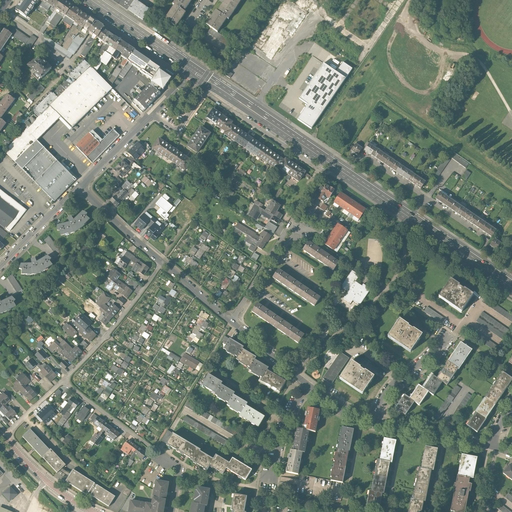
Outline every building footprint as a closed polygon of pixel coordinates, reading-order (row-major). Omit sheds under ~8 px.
[(43,2),(43,0),(25,0),(17,13),(27,20),(41,0),(43,2)] [(62,0),(44,0),(44,1),(51,6),(52,7),(56,9),(62,0)] [(62,0),(56,9),(59,11),(64,15),(66,16),(73,7),(71,6),(64,1),(62,0)] [(135,0),(122,0),(119,4),(128,10),(135,0)] [(135,15),(143,5),(135,0),(128,10),(135,15)] [(184,12),(192,0),(176,0),(173,4),(175,6),(184,12)] [(228,20),(238,6),(229,0),(225,0),(217,13),(226,18),(228,20)] [(51,6),(44,1),(40,6),(47,11),(51,6)] [(150,10),(143,5),(135,15),(143,20),(150,10)] [(186,13),(184,12),(175,6),(165,20),(176,27),(186,13)] [(81,12),(73,7),(66,16),(74,22),(81,12)] [(49,27),(51,25),(50,24),(59,11),(56,9),(54,12),(52,15),(46,23),(45,25),(49,27)] [(258,9),(245,27),(245,49),(245,51),(256,51),(256,52),(262,51),(264,49),(269,49),(267,47),(269,44),(271,45),(273,41),(273,38),(275,35),(272,33),(272,22),(267,18),(269,18),(266,16),(264,15),(261,15),(261,11),(258,9)] [(64,15),(59,11),(50,24),(51,25),(55,28),(64,15)] [(217,32),(226,18),(217,13),(215,11),(206,25),(211,28),(217,32)] [(90,18),(81,12),(74,22),(79,25),(83,28),(90,18)] [(66,16),(63,21),(71,27),(74,22),(66,16)] [(96,23),(90,18),(83,28),(90,32),(96,23)] [(40,19),(33,28),(40,33),(45,25),(46,23),(40,19)] [(105,29),(96,23),(90,32),(93,35),(98,38),(99,39),(104,31),(105,29)] [(78,35),(83,28),(79,25),(63,48),(67,51),(78,35)] [(31,47),(37,38),(31,35),(29,38),(13,28),(9,34),(31,47)] [(233,44),(217,32),(211,28),(207,34),(230,49),(233,44)] [(0,35),(0,51),(11,36),(4,30),(0,35)] [(109,34),(104,31),(99,39),(104,42),(109,34)] [(115,38),(109,34),(104,42),(103,43),(106,45),(109,47),(115,38)] [(78,35),(67,51),(72,55),(74,56),(85,39),(78,35)] [(93,35),(85,45),(87,47),(90,49),(98,38),(93,35)] [(69,60),(72,55),(67,51),(63,48),(46,37),(42,42),(69,60)] [(123,44),(115,38),(109,47),(117,52),(123,44)] [(203,40),(199,44),(221,60),(225,55),(203,40)] [(129,48),(123,44),(117,52),(120,55),(123,56),(129,48)] [(103,47),(98,54),(102,57),(105,52),(109,47),(106,45),(105,47),(103,47)] [(91,49),(90,49),(87,47),(81,55),(85,58),(91,49)] [(105,52),(113,58),(117,52),(109,47),(105,52)] [(136,52),(129,48),(123,56),(126,59),(130,61),(136,52)] [(107,67),(113,59),(113,58),(105,52),(102,57),(100,60),(93,70),(96,73),(102,64),(107,67)] [(152,64),(136,52),(130,61),(133,64),(146,73),(151,65),(152,64)] [(126,59),(121,65),(124,67),(125,68),(130,61),(126,59)] [(32,69),(42,80),(52,70),(44,61),(42,64),(39,60),(36,64),(34,62),(32,65),(31,64),(28,67),(31,71),(32,69)] [(72,80),(63,88),(67,92),(91,68),(84,61),(70,75),(70,77),(72,80)] [(123,79),(133,64),(130,61),(125,68),(124,67),(119,75),(123,79)] [(298,120),(312,129),(352,70),(343,63),(337,73),(323,64),(299,99),(308,105),(298,120)] [(120,64),(112,75),(117,78),(119,75),(124,67),(121,65),(120,64)] [(160,71),(151,65),(146,73),(145,74),(154,80),(160,72),(160,71)] [(5,153),(5,154),(54,204),(76,182),(37,142),(61,119),(72,130),(113,90),(96,73),(93,70),(91,68),(67,92),(59,100),(51,108),(39,119),(36,122),(26,132),(5,153)] [(172,80),(160,72),(154,80),(152,84),(153,84),(151,87),(154,90),(156,86),(164,92),(172,80)] [(45,89),(40,85),(27,98),(32,102),(45,89)] [(59,100),(67,92),(63,88),(61,87),(54,94),(53,95),(59,100)] [(154,90),(151,87),(150,87),(136,101),(145,111),(160,95),(154,90)] [(51,108),(59,100),(53,95),(54,94),(53,92),(51,92),(43,101),(44,102),(42,104),(41,103),(40,102),(38,104),(39,105),(34,109),(34,114),(39,119),(51,108)] [(7,96),(0,104),(0,119),(1,120),(14,101),(7,96)] [(206,118),(225,131),(230,124),(232,122),(212,109),(206,118)] [(26,132),(36,122),(33,119),(28,123),(28,122),(25,125),(26,125),(23,128),(26,132)] [(224,134),(234,141),(241,132),(230,124),(225,131),(224,134)] [(200,127),(194,137),(203,143),(210,133),(200,127)] [(93,131),(77,146),(92,162),(95,159),(117,138),(119,136),(113,130),(103,141),(93,131)] [(252,139),(241,132),(234,141),(245,149),(252,139)] [(197,153),(203,143),(194,137),(187,147),(197,153)] [(152,149),(163,156),(170,146),(159,139),(152,149)] [(263,146),(252,139),(245,149),(256,156),(263,146)] [(138,143),(133,147),(141,156),(146,151),(138,143)] [(355,145),(351,151),(357,155),(362,149),(355,145)] [(365,151),(371,155),(375,149),(369,145),(365,151)] [(163,156),(174,164),(181,154),(170,146),(163,156)] [(274,154),(263,146),(256,156),(267,163),(274,154)] [(137,161),(141,156),(133,147),(128,152),(137,161)] [(371,155),(377,159),(382,153),(375,149),(371,155)] [(377,159),(383,164),(388,157),(382,153),(377,159)] [(192,161),(181,154),(174,164),(185,171),(192,161)] [(284,161),(274,154),(267,163),(278,171),(279,169),(284,161)] [(455,154),(452,159),(465,168),(469,164),(455,154)] [(383,164),(390,168),(394,162),(388,157),(383,164)] [(446,158),(433,176),(438,180),(451,162),(446,158)] [(122,159),(117,164),(126,173),(131,168),(122,159)] [(279,169),(289,175),(295,165),(286,159),(284,161),(279,169)] [(390,168),(396,172),(400,166),(394,162),(390,168)] [(122,177),(126,173),(117,164),(113,168),(122,177)] [(305,172),(295,165),(289,175),(298,182),(305,172)] [(396,172),(402,176),(406,170),(400,166),(396,172)] [(402,176),(408,181),(412,174),(406,170),(402,176)] [(471,173),(466,170),(461,177),(466,180),(471,173)] [(408,181),(414,185),(419,179),(412,174),(408,181)] [(114,180),(119,185),(123,182),(118,176),(114,180)] [(145,177),(141,180),(148,186),(151,183),(145,177)] [(425,183),(419,179),(414,185),(420,189),(425,183)] [(131,188),(126,184),(122,188),(125,191),(120,196),(118,194),(110,202),(114,206),(122,198),(131,188)] [(329,199),(334,190),(326,185),(324,188),(321,187),(319,191),(322,193),(318,199),(323,202),(326,197),(329,199)] [(131,188),(122,198),(114,206),(118,209),(130,195),(132,197),(136,193),(131,188)] [(435,199),(441,203),(446,196),(440,192),(435,199)] [(334,202),(339,205),(345,196),(340,193),(334,202)] [(339,205),(344,209),(350,200),(345,196),(339,205)] [(441,203),(447,207),(452,200),(446,196),(441,203)] [(173,207),(162,197),(156,204),(167,214),(173,207)] [(8,204),(0,198),(0,224),(7,229),(22,210),(10,201),(8,204)] [(272,200),(265,211),(280,220),(282,215),(277,212),(281,205),(272,200)] [(344,209),(349,212),(355,203),(350,200),(344,209)] [(447,207),(454,212),(458,205),(452,200),(447,207)] [(349,212),(354,216),(360,207),(355,203),(349,212)] [(183,205),(178,211),(183,215),(188,209),(183,205)] [(277,224),(280,220),(265,211),(261,208),(255,205),(249,215),(257,220),(261,214),(277,224)] [(454,212),(460,216),(465,209),(458,205),(454,212)] [(365,210),(360,207),(354,216),(359,219),(365,210)] [(460,216),(466,220),(471,213),(465,209),(460,216)] [(185,216),(183,215),(178,211),(175,215),(185,223),(188,220),(185,216)] [(70,223),(58,226),(58,231),(60,231),(61,236),(69,234),(74,233),(75,233),(77,231),(80,230),(81,228),(85,226),(84,225),(90,219),(86,216),(88,214),(83,212),(74,220),(72,217),(68,219),(70,223)] [(466,220),(473,224),(477,218),(471,213),(466,220)] [(144,214),(134,225),(142,232),(152,221),(144,214)] [(473,224),(479,229),(483,222),(477,218),(473,224)] [(264,228),(273,233),(277,227),(268,221),(264,228)] [(479,229),(485,233),(490,226),(483,222),(479,229)] [(151,238),(162,224),(160,223),(156,228),(154,226),(147,235),(151,238)] [(337,223),(334,228),(344,235),(347,230),(337,223)] [(158,236),(166,227),(162,224),(151,238),(154,241),(158,236)] [(235,228),(247,236),(264,246),(267,241),(268,241),(271,237),(263,232),(259,237),(238,224),(235,228)] [(496,231),(490,226),(485,233),(491,237),(496,231)] [(334,228),(331,233),(340,240),(344,235),(334,228)] [(203,230),(200,238),(206,240),(208,233),(203,230)] [(331,233),(327,238),(337,245),(340,240),(331,233)] [(209,234),(206,241),(211,244),(214,237),(209,234)] [(44,240),(58,257),(62,253),(49,236),(44,240)] [(244,241),(251,245),(252,244),(257,247),(262,250),(264,246),(247,236),(244,241)] [(334,250),(337,245),(327,238),(324,243),(334,250)] [(500,243),(494,239),(489,246),(496,250),(500,243)] [(303,251),(318,261),(324,252),(309,242),(303,251)] [(207,252),(209,248),(202,243),(194,255),(199,258),(204,250),(207,252)] [(253,253),(257,247),(252,244),(251,245),(248,250),(253,253)] [(192,246),(189,254),(194,256),(197,249),(192,246)] [(127,265),(129,266),(134,258),(135,257),(127,252),(123,257),(130,262),(127,265)] [(339,263),(324,252),(318,261),(333,271),(339,263)] [(33,265),(20,265),(19,269),(21,270),(21,275),(29,275),(29,276),(34,275),(35,275),(38,274),(41,274),(42,272),(46,271),(46,270),(53,265),(50,261),(52,259),(48,256),(37,263),(36,260),(32,261),(33,265)] [(186,256),(183,261),(194,267),(197,262),(186,256)] [(124,270),(127,265),(130,262),(123,257),(122,260),(118,266),(124,270)] [(129,266),(133,269),(137,263),(142,267),(143,264),(134,258),(129,266)] [(138,272),(142,267),(137,263),(133,269),(132,270),(137,273),(138,272)] [(235,263),(232,267),(242,273),(244,269),(235,263)] [(149,268),(143,264),(142,267),(138,272),(144,276),(149,268)] [(110,280),(124,290),(127,287),(117,280),(121,275),(114,270),(108,278),(110,280)] [(273,278),(287,288),(292,279),(278,270),(273,278)] [(352,270),(341,287),(348,291),(343,298),(350,303),(352,300),(360,305),(370,289),(363,284),(362,286),(356,281),(360,275),(352,270)] [(7,278),(17,293),(22,290),(12,275),(7,278)] [(287,288),(301,297),(306,289),(292,279),(287,288)] [(113,288),(121,294),(124,290),(110,280),(105,287),(110,291),(113,288)] [(450,280),(439,297),(461,312),(473,295),(464,289),(463,290),(458,287),(459,286),(450,280)] [(320,298),(306,289),(301,297),(314,307),(320,298)] [(130,295),(124,290),(121,294),(127,299),(130,295)] [(100,299),(96,304),(101,308),(112,317),(119,310),(113,305),(109,309),(104,305),(106,303),(107,304),(111,298),(104,293),(99,299),(100,299)] [(172,298),(168,295),(166,298),(160,295),(155,302),(164,307),(165,306),(167,307),(172,298)] [(0,313),(2,314),(3,312),(8,311),(7,310),(15,307),(12,302),(14,301),(11,297),(0,302),(0,313)] [(117,302),(122,306),(126,301),(120,297),(117,302)] [(511,315),(485,297),(482,302),(511,322),(511,321),(511,315)] [(99,309),(100,310),(101,308),(96,304),(90,299),(89,301),(99,309)] [(95,313),(99,309),(89,301),(85,305),(95,313)] [(252,312),(267,323),(273,314),(257,304),(252,312)] [(444,318),(427,307),(424,311),(441,323),(444,318)] [(112,317),(101,308),(100,310),(105,315),(104,317),(103,316),(99,320),(105,326),(112,317)] [(483,312),(476,321),(503,339),(509,330),(483,312)] [(76,322),(89,334),(91,331),(88,328),(92,323),(83,314),(76,322)] [(288,325),(273,314),(267,323),(283,333),(288,325)] [(192,341),(198,343),(203,334),(198,332),(200,328),(205,331),(210,322),(200,316),(187,341),(191,343),(192,341)] [(400,320),(388,337),(410,352),(422,335),(414,329),(413,330),(408,327),(409,326),(400,320)] [(72,325),(85,337),(89,334),(76,322),(72,325)] [(72,338),(78,333),(68,324),(63,329),(72,338)] [(142,334),(146,326),(141,324),(137,332),(142,334)] [(304,336),(288,325),(283,333),(298,344),(304,336)] [(498,346),(468,326),(465,331),(494,351),(498,346)] [(94,338),(89,334),(85,337),(90,342),(94,338)] [(234,356),(237,357),(242,349),(243,347),(230,339),(227,344),(224,349),(227,351),(226,352),(234,357),(234,356)] [(58,351),(61,353),(64,349),(60,345),(56,341),(48,349),(53,353),(55,350),(57,352),(58,351)] [(64,341),(63,341),(60,345),(64,349),(75,359),(82,352),(77,347),(73,350),(64,341)] [(84,349),(88,345),(84,341),(80,345),(84,349)] [(461,344),(449,361),(459,368),(471,350),(461,344)] [(192,355),(194,349),(189,347),(186,353),(192,355)] [(178,361),(180,358),(162,348),(161,351),(168,355),(167,358),(171,361),(173,358),(178,361)] [(75,359),(64,349),(61,353),(71,363),(75,359)] [(247,366),(250,368),(255,360),(256,358),(242,349),(237,357),(236,360),(239,362),(239,363),(246,367),(247,366)] [(41,351),(35,356),(41,363),(47,357),(41,351)] [(340,352),(322,378),(331,384),(349,358),(340,352)] [(184,354),(180,361),(195,369),(199,363),(184,354)] [(120,366),(125,369),(131,358),(126,356),(120,366)] [(31,360),(25,365),(31,372),(36,366),(31,360)] [(259,377),(262,379),(267,371),(269,368),(255,360),(250,368),(249,370),(252,372),(251,373),(259,378),(259,377)] [(60,364),(65,369),(69,366),(64,361),(60,364)] [(449,361),(437,379),(442,382),(447,385),(459,368),(449,361)] [(351,362),(340,379),(362,395),(374,377),(365,371),(365,372),(360,369),(360,368),(351,362)] [(45,364),(42,367),(54,379),(57,376),(47,365),(47,366),(45,364)] [(113,364),(110,369),(120,375),(123,370),(113,364)] [(50,382),(54,379),(42,367),(40,365),(37,367),(41,371),(41,372),(50,382)] [(286,382),(267,371),(262,379),(261,381),(280,393),(286,382)] [(511,378),(503,372),(494,385),(504,392),(511,380),(511,378)] [(14,378),(17,381),(33,399),(37,395),(29,386),(27,388),(25,386),(30,382),(27,378),(22,373),(19,377),(17,375),(14,378)] [(202,385),(216,394),(221,385),(222,383),(208,374),(202,385)] [(432,376),(423,389),(429,392),(433,396),(442,382),(437,379),(432,376)] [(101,394),(102,389),(105,390),(108,381),(100,379),(99,384),(101,385),(100,388),(98,387),(96,393),(101,394)] [(30,402),(33,399),(17,381),(14,384),(16,386),(12,389),(16,393),(19,390),(30,402)] [(226,401),(229,403),(233,395),(235,393),(221,385),(216,394),(215,395),(218,397),(217,398),(225,402),(226,401)] [(418,385),(409,399),(414,402),(419,406),(429,392),(423,389),(418,385)] [(433,419),(438,422),(460,388),(456,385),(433,419)] [(495,406),(504,392),(494,385),(484,399),(495,406)] [(107,386),(97,400),(102,404),(113,390),(107,386)] [(160,393),(164,395),(165,393),(168,395),(171,389),(164,386),(160,393)] [(0,396),(0,403),(13,418),(16,415),(9,407),(7,408),(5,405),(10,401),(3,393),(0,396)] [(472,396),(467,393),(448,422),(453,425),(472,396)] [(238,412),(241,414),(246,406),(247,404),(233,395),(229,403),(227,405),(231,407),(230,408),(238,413),(238,412)] [(404,395),(395,409),(405,415),(414,402),(409,399),(404,395)] [(485,419),(495,406),(484,399),(475,412),(476,413),(485,419)] [(64,409),(60,413),(64,416),(74,403),(71,400),(68,404),(64,409)] [(187,402),(185,407),(237,438),(240,434),(187,402)] [(9,421),(13,418),(0,403),(0,411),(4,416),(5,415),(9,421)] [(64,416),(63,417),(67,420),(71,415),(69,413),(74,407),(75,409),(78,405),(74,403),(64,416)] [(47,406),(42,410),(50,419),(55,415),(47,406)] [(84,406),(76,417),(83,421),(84,419),(89,413),(91,411),(84,406)] [(141,412),(146,415),(149,409),(144,406),(141,412)] [(265,417),(246,406),(241,414),(240,416),(258,428),(265,417)] [(308,408),(303,430),(309,431),(315,433),(319,410),(308,408)] [(50,419),(42,410),(37,415),(46,424),(50,419)] [(149,410),(146,417),(140,414),(136,420),(145,425),(152,412),(149,410)] [(486,420),(485,419),(476,413),(467,426),(477,433),(486,420)] [(228,448),(231,444),(184,415),(181,420),(228,448)] [(61,427),(67,420),(63,417),(57,424),(61,427)] [(105,423),(98,418),(93,424),(98,427),(99,427),(101,428),(105,423)] [(141,432),(143,428),(136,425),(138,422),(133,420),(130,427),(141,432)] [(100,432),(98,435),(99,437),(100,436),(104,431),(108,425),(105,423),(101,428),(102,429),(100,432)] [(108,425),(104,431),(108,434),(109,432),(110,433),(107,436),(113,440),(116,438),(117,438),(120,434),(112,428),(108,425)] [(342,428),(338,449),(349,451),(350,451),(352,441),(354,430),(342,428)] [(42,458),(42,457),(50,450),(30,429),(23,437),(42,458)] [(305,453),(309,431),(303,430),(297,429),(293,451),(302,453),(305,453)] [(161,441),(166,444),(173,434),(168,431),(161,441)] [(65,437),(70,441),(73,437),(68,433),(65,437)] [(94,444),(99,437),(98,435),(96,434),(91,441),(94,444)] [(166,444),(180,453),(187,442),(173,434),(166,444)] [(103,439),(100,436),(99,437),(94,444),(97,446),(103,439)] [(385,439),(381,461),(390,462),(392,463),(394,452),(396,441),(385,439)] [(132,450),(135,453),(139,448),(129,440),(122,450),(128,455),(132,450)] [(200,451),(187,442),(180,453),(194,461),(200,452),(200,451)] [(426,447),(421,469),(432,471),(434,471),(438,449),(426,447)] [(147,454),(139,448),(135,453),(130,459),(132,461),(136,455),(143,460),(147,454)] [(51,449),(50,450),(42,457),(57,473),(60,471),(62,469),(66,465),(51,449)] [(347,459),(349,451),(338,449),(337,454),(335,454),(334,462),(335,462),(334,465),(346,467),(347,459)] [(298,475),(302,453),(293,451),(290,451),(288,463),(286,473),(298,475)] [(213,460),(200,452),(194,461),(193,462),(207,470),(210,466),(213,460)] [(462,455),(458,476),(470,478),(473,479),(477,458),(462,455)] [(224,474),(227,469),(230,464),(216,456),(213,460),(210,466),(224,474)] [(233,459),(230,464),(227,469),(246,481),(252,471),(233,459)] [(378,460),(375,476),(387,478),(388,470),(390,462),(381,461),(378,460)] [(344,475),(346,467),(334,465),(333,469),(332,469),(331,477),(332,477),(331,481),(343,483),(344,475)] [(511,466),(510,465),(510,466),(505,471),(503,473),(511,480),(511,466)] [(419,468),(416,484),(428,486),(432,471),(421,469),(419,468)] [(97,485),(95,484),(95,483),(73,470),(71,474),(69,477),(66,481),(88,495),(89,493),(91,495),(109,507),(115,497),(97,485)] [(344,484),(343,483),(331,481),(299,475),(297,483),(296,488),(295,493),(341,502),(342,496),(344,484)] [(385,486),(387,478),(375,476),(372,492),(382,494),(384,494),(385,486)] [(455,492),(451,510),(456,510),(455,511),(460,511),(463,511),(465,511),(469,492),(471,492),(472,485),(469,484),(470,478),(458,476),(456,484),(455,484),(453,492),(455,492)] [(157,480),(154,497),(167,499),(170,482),(157,480)] [(425,502),(428,486),(416,484),(413,499),(424,502),(425,502)] [(9,488),(2,494),(9,502),(16,495),(9,488)] [(126,488),(123,493),(128,496),(131,491),(126,488)] [(196,491),(194,504),(205,506),(207,506),(208,498),(210,490),(198,488),(197,491),(196,491)] [(370,492),(367,507),(379,510),(382,494),(372,492),(370,492)] [(232,511),(234,511),(240,511),(244,511),(245,505),(247,497),(234,495),(232,511)] [(154,497),(153,504),(154,504),(152,511),(164,511),(167,499),(154,497)] [(411,499),(408,511),(421,511),(424,502),(413,499),(411,499)] [(128,511),(144,511),(146,503),(131,500),(128,511)] [(144,511),(152,511),(154,504),(153,504),(146,503),(144,511)]
